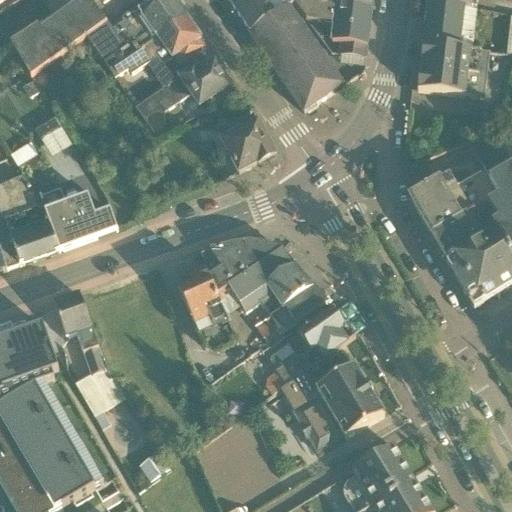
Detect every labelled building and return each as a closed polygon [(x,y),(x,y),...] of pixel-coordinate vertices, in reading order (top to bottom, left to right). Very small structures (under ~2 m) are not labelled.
[(85,43),(107,25),(89,0),(80,0),(8,51),(30,81),(85,43)] [(185,21),(170,0),(151,0),(121,21),(118,17),(107,25),(85,43),(110,74),(185,21)] [(89,0),(107,25),(118,17),(127,11),(118,0),(89,0)] [(224,0),(249,37),(290,12),(293,4),(298,0),(224,0)] [(370,12),(371,0),(298,0),(293,4),(370,12)] [(429,0),(430,1),(476,12),(478,0),(429,0)] [(476,12),(430,1),(424,48),(471,54),(476,12)] [(363,61),(370,12),(293,4),(308,24),(331,27),(328,45),(339,46),(337,57),(363,61)] [(290,12),(249,37),(302,116),(344,88),(290,12)] [(206,51),(185,21),(110,74),(116,86),(147,67),(163,92),(187,77),(181,67),(206,51)] [(471,54),(424,48),(418,94),(483,103),(489,56),(471,54)] [(191,101),(198,109),(230,89),(214,67),(199,78),(194,72),(187,77),(163,92),(134,113),(141,124),(158,113),(164,116),(191,101)] [(52,160),(73,147),(56,119),(34,133),(52,160)] [(273,159),(255,129),(243,135),(236,122),(215,134),(239,178),(273,159)] [(494,235),(511,263),(511,165),(494,135),(468,147),(487,177),(499,200),(483,213),(494,235)] [(468,173),(478,168),(466,144),(439,157),(446,172),(464,163),(468,173)] [(32,148),(10,161),(18,174),(40,161),(32,148)] [(406,173),(412,202),(433,239),(483,213),(499,200),(487,177),(456,190),(448,180),(436,184),(425,165),(406,173)] [(0,256),(6,273),(58,255),(47,224),(42,211),(22,180),(0,189),(0,214),(4,224),(0,225),(0,256)] [(61,192),(42,198),(45,210),(65,204),(61,192)] [(47,224),(58,255),(116,234),(105,202),(47,224)] [(483,213),(433,239),(448,262),(494,235),(483,213)] [(511,263),(494,235),(448,262),(478,312),(511,290),(511,263)] [(206,280),(216,298),(278,256),(265,251),(253,250),(242,251),(228,251),(213,256),(222,271),(206,280)] [(313,293),(297,273),(292,265),(278,256),(216,298),(226,320),(242,310),(245,317),(261,308),(271,321),(313,293)] [(185,281),(177,295),(205,352),(218,356),(236,346),(226,320),(216,298),(206,280),(203,272),(185,281)] [(325,308),(313,293),(271,321),(281,338),(325,308)] [(95,342),(80,301),(54,310),(66,344),(76,340),(90,380),(75,390),(101,436),(111,432),(104,417),(124,404),(111,385),(95,342)] [(293,357),(278,368),(280,371),(275,375),(285,390),(304,377),(355,341),(354,340),(351,342),(345,333),(341,328),(332,314),(285,346),(287,348),(293,357)] [(269,321),(256,328),(263,339),(275,332),(269,321)] [(60,511),(91,495),(109,485),(46,380),(58,376),(40,331),(0,344),(0,489),(12,511),(60,511)] [(293,357),(287,348),(269,360),(276,370),(278,368),(293,357)] [(275,385),(258,359),(244,368),(261,394),(275,385)] [(304,377),(285,390),(279,394),(292,415),(290,416),(307,445),(309,445),(316,457),(343,441),(345,444),(384,420),(372,401),(373,400),(368,392),(367,393),(354,372),(315,395),(304,377)] [(371,511),(413,487),(392,454),(352,477),(343,491),(352,511),(371,511)] [(158,456),(138,470),(150,486),(169,473),(158,456)] [(428,511),(413,487),(371,511),(428,511)]
